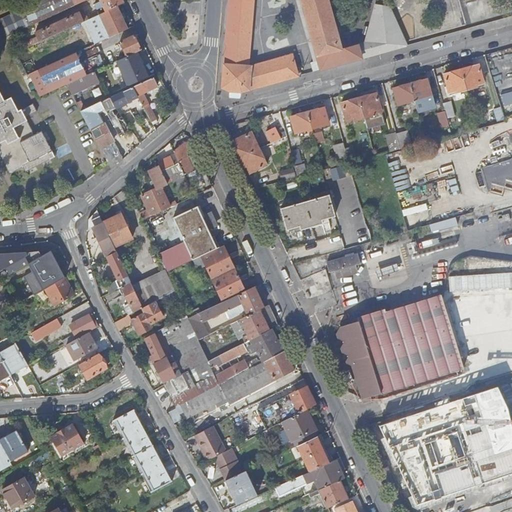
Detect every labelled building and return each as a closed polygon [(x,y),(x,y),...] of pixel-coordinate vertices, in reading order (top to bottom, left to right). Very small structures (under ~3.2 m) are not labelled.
[(81,3),(88,0),(42,0),(24,9),(32,25),(81,3)] [(106,12),(117,7),(124,3),(122,0),(100,0),(101,1),(94,4),(97,10),(104,7),(106,12)] [(229,0),(223,87),(228,91),(242,91),(298,76),(292,56),(250,66),(248,66),(253,0),(301,0),(319,65),(315,66),(317,71),(365,57),(366,57),(411,45),(390,11),(375,7),(366,42),(341,49),(339,43),(341,20),(333,22),(327,0),(229,0)] [(110,37),(127,29),(117,7),(106,12),(99,15),(102,21),(100,21),(102,26),(104,25),(110,37)] [(17,32),(32,25),(24,9),(7,16),(14,33),(17,32)] [(25,49),(94,17),(91,12),(86,15),(84,11),(35,34),(37,38),(23,45),(25,49)] [(127,57),(137,53),(141,50),(134,36),(120,42),(127,57)] [(75,53),(29,75),(39,97),(66,85),(85,76),(82,69),(75,53)] [(128,86),(148,77),(137,53),(127,57),(117,62),(128,86)] [(462,70),(467,90),(477,88),(476,86),(484,84),(479,65),(462,70)] [(467,90),(462,70),(444,75),(448,87),(449,93),(457,91),(457,93),(467,90)] [(72,95),(99,82),(94,72),(92,73),(85,76),(66,85),(72,95)] [(29,93),(35,90),(28,75),(22,79),(29,93)] [(142,94),(157,87),(153,78),(132,88),(137,97),(151,122),(156,120),(150,108),(146,108),(145,105),(147,104),(142,94)] [(410,84),(415,101),(418,111),(434,107),(427,79),(410,84)] [(398,105),(415,101),(410,84),(394,89),(398,105)] [(115,108),(129,101),(137,97),(132,88),(110,98),(115,108)] [(0,152),(11,174),(25,167),(27,172),(56,157),(43,132),(36,136),(27,118),(39,112),(35,104),(20,112),(13,98),(6,101),(0,90),(0,152)] [(359,98),(365,118),(368,128),(385,123),(377,93),(359,98)] [(114,128),(120,125),(115,115),(114,116),(111,110),(115,108),(110,98),(100,102),(108,117),(114,128)] [(365,118),(359,98),(341,103),(347,121),(354,119),(355,121),(365,118)] [(103,119),(108,117),(100,102),(91,106),(95,114),(99,111),(103,119)] [(446,111),(447,118),(455,116),(451,102),(443,104),(446,111)] [(84,119),(91,115),(87,108),(80,111),(84,119)] [(308,112),(312,129),(328,125),(324,108),(308,112)] [(449,125),(447,118),(446,111),(438,113),(442,128),(449,125)] [(312,129),(308,112),(291,117),(295,134),(312,129)] [(100,149),(114,141),(105,125),(91,132),(100,149)] [(276,127),(279,139),(287,136),(284,125),(276,127)] [(407,130),(397,133),(400,147),(401,148),(411,145),(407,130)] [(129,155),(132,151),(122,131),(118,134),(129,155)] [(321,132),(314,134),(316,143),(324,141),(321,132)] [(387,135),(391,150),(400,147),(397,133),(396,132),(387,135)] [(236,148),(241,158),(259,149),(251,133),(234,141),(238,147),(236,148)] [(185,143),(173,152),(175,156),(181,167),(185,176),(203,167),(202,164),(192,168),(186,155),(195,150),(193,144),(185,143)] [(349,162),(344,143),(334,146),(339,165),(349,162)] [(111,170),(123,159),(115,144),(101,151),(108,164),(111,170)] [(291,150),(295,165),(302,163),(298,148),(291,150)] [(259,149),(241,158),(245,167),(247,166),(250,173),(267,165),(259,149)] [(392,152),(396,165),(402,163),(399,150),(392,152)] [(175,156),(171,157),(177,169),(181,167),(175,156)] [(185,176),(181,167),(177,169),(171,157),(158,163),(160,166),(168,184),(185,176)] [(511,157),(484,166),(483,190),(505,191),(505,188),(511,188),(511,157)] [(335,167),(338,181),(345,179),(341,165),(335,167)] [(168,184),(160,166),(149,171),(157,189),(141,196),(148,210),(140,214),(143,221),(177,205),(176,202),(170,205),(161,187),(168,184)] [(280,171),(282,179),(295,175),(293,168),(280,171)] [(329,194),(281,209),(287,230),(301,226),(301,229),(323,222),(322,219),(335,215),(329,194)] [(194,260),(217,249),(197,207),(174,219),(185,243),(193,260),(194,260)] [(94,230),(107,257),(108,256),(117,251),(114,246),(103,223),(96,208),(88,220),(89,230),(94,230)] [(118,216),(103,223),(114,246),(133,237),(120,210),(116,212),(118,216)] [(193,260),(185,243),(159,254),(165,268),(167,273),(193,260)] [(212,279),(234,268),(224,246),(217,249),(194,260),(199,270),(206,266),(212,279)] [(28,264),(10,274),(14,281),(32,271),(38,281),(17,293),(22,302),(45,288),(65,277),(51,251),(28,264)] [(117,251),(108,256),(119,280),(116,281),(117,282),(106,287),(110,294),(122,287),(131,282),(117,251)] [(361,254),(329,263),(332,273),(337,272),(339,279),(357,274),(359,269),(358,265),(363,264),(361,254)] [(132,284),(143,308),(176,291),(167,273),(165,268),(132,284)] [(223,302),(245,291),(234,268),(212,279),(223,302)] [(65,277),(45,288),(54,304),(74,293),(65,277)] [(131,282),(122,287),(134,313),(143,308),(132,284),(131,282)] [(245,308),(248,315),(259,310),(264,307),(254,287),(245,291),(223,302),(207,309),(211,318),(227,311),(230,318),(241,312),(239,308),(241,307),(242,309),(245,308)] [(178,295),(176,291),(143,308),(145,312),(132,319),(140,335),(153,329),(152,327),(158,324),(156,321),(164,317),(158,305),(178,295)] [(363,399),(465,367),(443,296),(386,314),(385,311),(360,319),(360,322),(342,327),(338,333),(339,338),(345,342),(342,348),(343,353),(350,357),(347,361),(348,363),(353,366),(357,380),(363,383),(363,384),(360,389),(363,399)] [(264,307),(259,310),(269,330),(271,329),(278,325),(269,305),(264,307)] [(211,318),(207,309),(198,314),(208,336),(214,333),(208,319),(211,318)] [(241,321),(251,340),(269,330),(259,310),(248,315),(232,324),(233,326),(240,323),(239,322),(241,321)] [(208,336),(198,314),(188,318),(190,321),(199,340),(208,336)] [(75,334),(76,336),(95,326),(89,315),(70,326),(75,334)] [(187,316),(163,329),(165,333),(190,321),(188,318),(187,316)] [(57,318),(31,333),(36,340),(61,326),(57,318)] [(63,341),(65,345),(66,344),(88,332),(96,327),(95,326),(76,336),(75,334),(63,341)] [(163,335),(165,333),(163,329),(145,339),(153,355),(151,356),(176,406),(180,405),(204,392),(199,384),(189,389),(163,335)] [(271,329),(269,330),(251,340),(209,362),(219,384),(239,374),(260,363),(282,351),(271,329)] [(88,332),(66,344),(74,360),(96,347),(88,332)] [(0,354),(11,375),(29,365),(16,344),(0,353),(0,354)] [(204,392),(180,405),(187,418),(226,398),(228,402),(273,379),(274,381),(294,371),(285,351),(282,351),(260,363),(261,364),(239,375),(239,374),(219,384),(204,392)] [(99,353),(80,363),(88,378),(107,367),(99,353)] [(0,380),(11,375),(0,354),(0,380)] [(307,386),(251,415),(261,433),(274,426),(307,410),(316,405),(307,386)] [(124,438),(143,428),(134,411),(134,410),(135,410),(135,409),(114,420),(115,421),(117,419),(123,430),(121,431),(124,438)] [(307,410),(274,426),(277,431),(284,427),(292,442),(293,441),(296,447),(297,446),(315,437),(317,436),(314,431),(316,430),(307,410)] [(115,421),(121,431),(123,430),(117,419),(115,421)] [(62,455),(83,442),(84,443),(85,442),(74,423),(73,423),(73,424),(74,425),(52,437),(51,437),(62,456),(63,455),(62,455)] [(213,426),(196,436),(209,461),(214,458),(226,452),(213,426)] [(143,428),(124,438),(128,444),(130,443),(136,455),(153,445),(143,428)] [(0,441),(11,460),(29,450),(18,431),(7,437),(6,435),(0,439),(0,441)] [(435,452),(447,448),(442,433),(431,437),(435,452)] [(315,437),(297,446),(309,472),(328,464),(315,437)] [(399,437),(384,442),(397,476),(411,470),(399,437)] [(0,467),(11,461),(11,460),(0,441),(0,467)] [(130,443),(128,444),(134,456),(136,455),(130,443)] [(153,445),(136,455),(142,465),(139,467),(143,473),(162,463),(153,445)] [(214,458),(225,481),(243,472),(232,448),(226,452),(214,458)] [(134,456),(139,467),(142,465),(136,455),(134,456)] [(343,479),(335,460),(328,464),(309,472),(282,485),(275,488),(279,497),(307,484),(306,483),(316,479),(321,489),(340,481),(343,479)] [(162,463),(143,473),(146,479),(148,479),(154,489),(152,490),(152,491),(152,492),(173,480),(171,480),(162,463)] [(243,472),(225,481),(237,506),(257,497),(245,471),(243,472)] [(24,478),(4,490),(4,489),(3,489),(2,490),(3,491),(13,507),(12,507),(12,508),(13,508),(14,508),(14,507),(35,495),(34,495),(25,479),(24,478)] [(148,479),(146,479),(152,490),(154,489),(148,479)] [(348,499),(340,481),(321,489),(309,494),(311,498),(320,493),(327,508),(348,499)] [(437,496),(442,509),(456,505),(452,491),(437,496)] [(358,511),(353,501),(335,509),(336,511),(358,511)]
